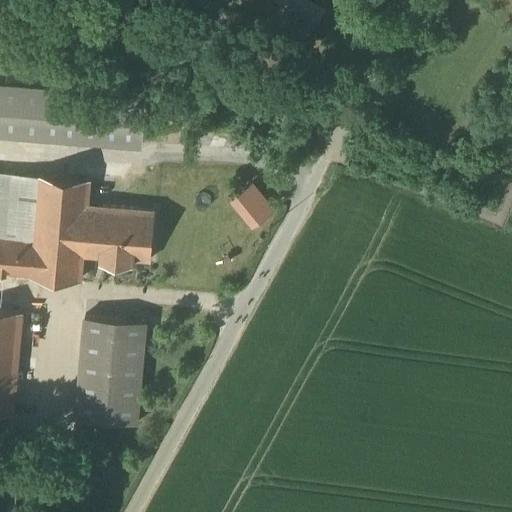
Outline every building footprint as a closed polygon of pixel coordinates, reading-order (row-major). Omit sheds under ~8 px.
[(246,0),(309,38),(326,10),(308,0),(246,0)] [(146,97),(0,83),(0,131),(142,144),(146,97)] [(91,178),(0,169),(0,270),(32,274),(82,278),(89,203),(91,178)] [(235,200),(256,229),(280,211),(258,182),(235,200)] [(127,206),(89,203),(84,254),(101,255),(101,258),(134,261),(134,258),(151,260),(156,209),(155,209),(156,198),(128,195),(127,206)] [(22,310),(0,308),(0,413),(12,415),(22,310)] [(147,320),(86,315),(77,419),(138,424),(147,320)] [(52,464),(12,461),(9,497),(49,501),(52,464)]
